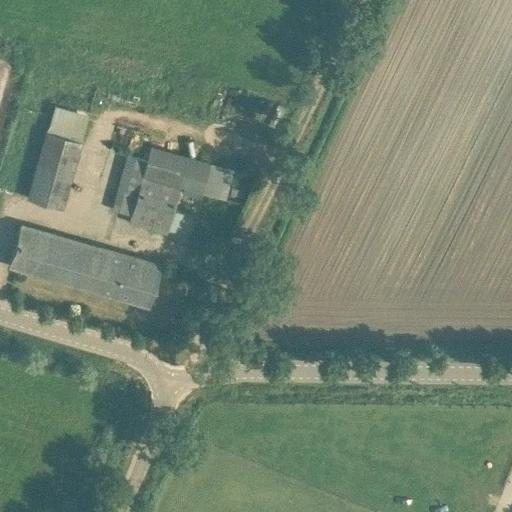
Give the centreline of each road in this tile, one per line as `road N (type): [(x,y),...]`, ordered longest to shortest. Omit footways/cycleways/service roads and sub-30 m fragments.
road 1 (track): [(201,375),(197,349),(354,0)]
road 2 (unclassified): [(161,384),(236,370),(511,374)]
road 3 (unclassified): [(161,384),(113,346),(0,315)]
road 4 (unclassified): [(118,511),(160,424),(161,384)]
